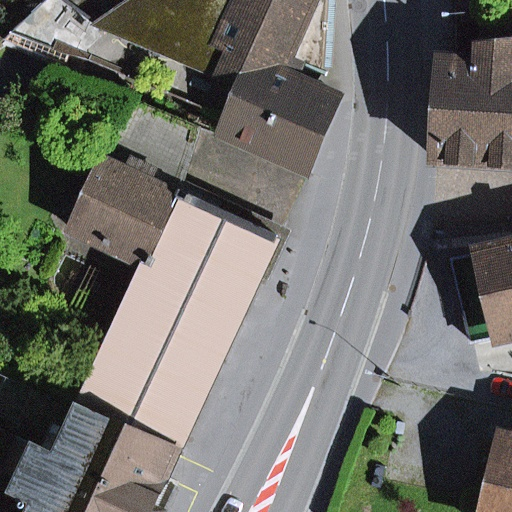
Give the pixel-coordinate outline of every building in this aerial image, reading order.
[(170,87),(181,61),(103,27),(67,0),(50,0),(43,7),(44,15),(40,23),(32,25),(24,22),(10,35),(15,37),(38,46),(62,56),(91,61),(230,121),(244,87),(229,81),(218,107),(170,87)] [(223,135),(309,173),(341,98),(298,80),(304,67),(317,73),(321,0),(67,0),(103,27),(181,61),(170,87),(218,107),(229,81),(244,87),(230,121),(223,135)] [(327,77),(332,0),(321,0),(317,73),(327,77)] [(511,165),(511,45),(483,48),(482,63),(445,60),(439,139),(438,160),(511,165)] [(122,130),(186,159),(200,129),(136,100),(122,130)] [(107,163),(129,173),(135,160),(158,170),(152,183),(171,192),(186,159),(122,130),(107,163)] [(148,266),(81,412),(178,457),(262,276),(272,254),(280,237),(241,218),(196,198),(183,192),(181,197),(171,192),(152,183),(158,170),(135,160),(129,173),(107,163),(75,232),(148,266)] [(262,276),(266,278),(286,234),(242,214),(241,218),(280,237),(272,254),(262,276)] [(511,246),(455,260),(474,344),(511,335),(511,246)] [(152,511),(178,457),(81,412),(71,433),(59,460),(40,452),(0,433),(0,511),(152,511)] [(71,433),(53,425),(40,452),(59,460),(71,433)] [(511,511),(511,449),(496,511),(511,511)]
